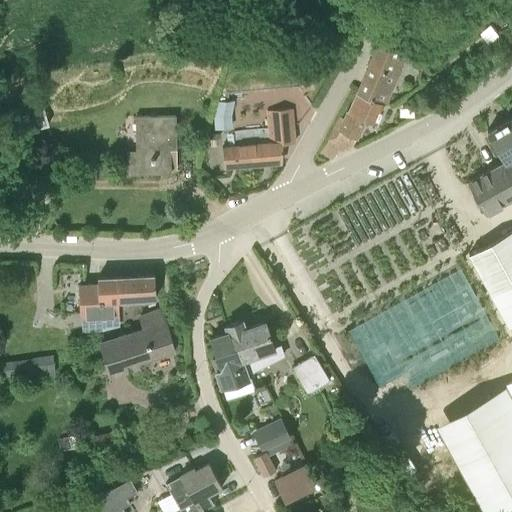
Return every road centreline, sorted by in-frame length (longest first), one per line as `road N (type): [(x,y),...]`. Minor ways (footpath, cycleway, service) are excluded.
road 1 (unknown): [(279,199),(336,349),(384,417),(429,406),(511,349)]
road 2 (residential): [(270,511),(214,412),(199,361),(199,307),(229,225)]
road 3 (unclassified): [(279,199),(453,111),(511,68)]
road 4 (unclassified): [(0,247),(148,251),(229,225)]
road 5 (unclassified): [(279,199),(356,52),(366,0)]
road 6 (unknown): [(421,128),(464,212),(474,222),(511,220)]
